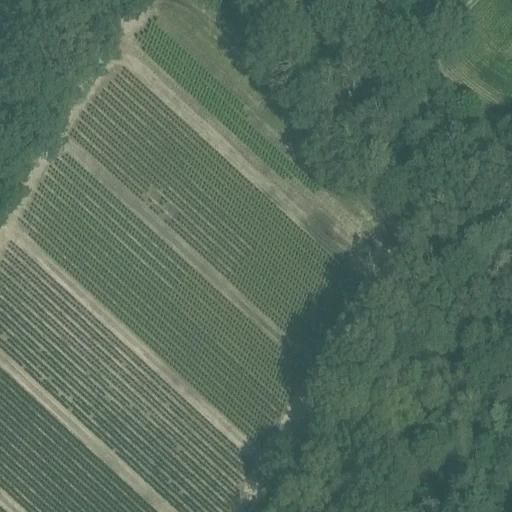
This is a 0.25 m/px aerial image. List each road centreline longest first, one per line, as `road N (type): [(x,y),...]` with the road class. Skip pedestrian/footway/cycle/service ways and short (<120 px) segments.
road 1 (track): [(220,511),(372,250)]
road 2 (unclassified): [(511,161),(287,0)]
